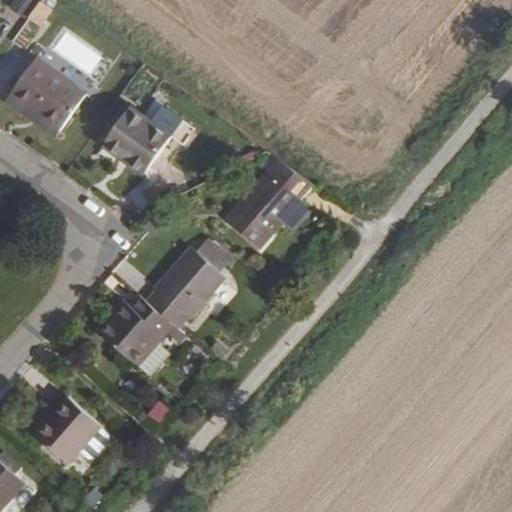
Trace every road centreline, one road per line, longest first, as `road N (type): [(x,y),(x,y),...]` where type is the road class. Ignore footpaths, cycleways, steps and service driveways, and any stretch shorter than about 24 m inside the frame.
road 1 (unclassified): [(511,77),(183,459)]
road 2 (residential): [(0,378),(87,264),(91,235)]
road 3 (residential): [(91,235),(81,209),(8,152)]
